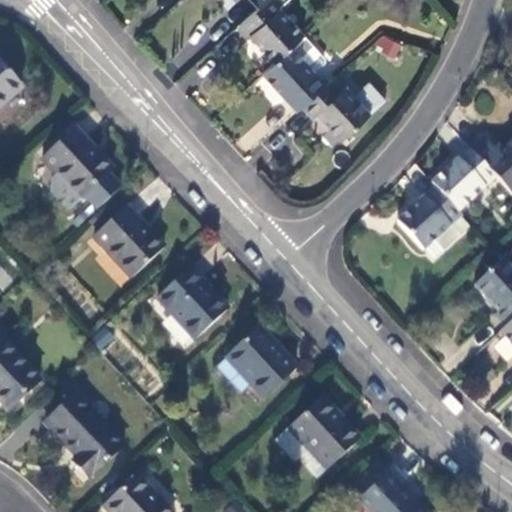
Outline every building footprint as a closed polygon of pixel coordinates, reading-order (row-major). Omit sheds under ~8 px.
[(257,8),(250,0),(238,0),(226,11),(238,25),(257,8)] [(238,25),(272,63),(289,47),(301,36),(302,35),(279,9),(287,0),(265,0),(257,8),(238,25)] [(395,59),(401,44),(379,34),(372,50),(395,59)] [(322,58),(301,36),(289,47),(311,71),(322,61),(322,58)] [(261,73),(294,111),(300,105),(323,84),(311,71),(289,47),(272,63),(261,73)] [(0,64),(0,109),(23,89),(0,64)] [(334,74),(330,78),(323,84),(300,105),(311,118),(315,113),(339,140),(369,113),(334,74)] [(112,172),(74,133),(43,162),(57,176),(53,181),(52,193),(68,212),(84,198),(108,175),(112,172)] [(484,139),(471,150),(495,177),(511,195),(511,194),(511,140),(497,153),(484,139)] [(458,212),(495,177),(471,150),(468,147),(430,182),(434,186),(458,212)] [(121,189),(108,175),(84,198),(97,211),(121,189)] [(459,218),(461,216),(458,212),(434,186),(397,221),(423,250),(433,241),(459,218)] [(164,249),(126,208),(96,237),(134,277),(164,249)] [(467,226),(459,218),(433,241),(441,250),(467,226)] [(494,315),(504,326),(511,318),(511,268),(503,259),(474,285),(497,312),(494,315)] [(228,312),(189,270),(159,299),(199,340),(228,312)] [(499,331),(511,345),(511,318),(504,326),(499,331)] [(298,369),(258,328),(227,356),(228,357),(253,384),(266,398),(298,369)] [(40,381),(3,340),(0,342),(0,402),(8,411),(40,381)] [(243,393),(253,384),(228,357),(217,367),(243,393)] [(125,447),(77,397),(47,427),(77,459),(73,464),(89,481),(125,447)] [(359,440),(321,400),(292,427),(331,467),(359,440)] [(320,477),(331,467),(292,427),(278,440),(297,461),(301,457),(320,477)] [(394,468),(358,501),(368,511),(423,511),(416,504),(415,504),(400,489),(408,482),(394,468)] [(169,511),(137,478),(105,507),(109,511),(169,511)]
